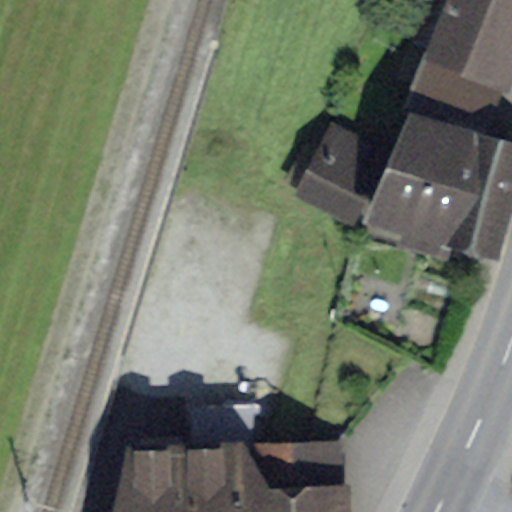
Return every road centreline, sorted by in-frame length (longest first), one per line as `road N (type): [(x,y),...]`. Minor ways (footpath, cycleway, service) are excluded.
road 1 (track): [(167,0),(7,511)]
road 2 (secondary): [(511,329),(435,511)]
